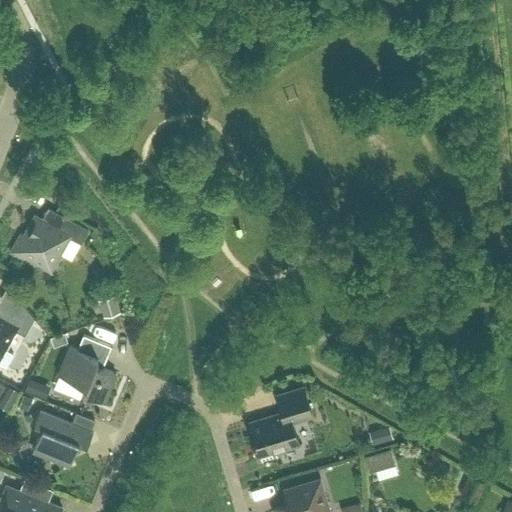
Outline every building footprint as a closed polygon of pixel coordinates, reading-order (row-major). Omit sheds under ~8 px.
[(87,229),(64,216),(57,229),(35,216),(24,236),(20,234),(11,250),(22,257),(24,253),(39,261),(38,263),(51,271),(59,255),(57,254),(68,235),(80,241),(87,229)] [(34,317),(10,287),(0,304),(0,362),(5,365),(12,353),(5,349),(15,329),(25,334),(34,317)] [(120,311),(114,294),(98,299),(103,316),(120,311)] [(111,345),(83,333),(77,348),(69,344),(58,373),(85,384),(82,392),(104,401),(116,372),(102,366),(111,345)] [(27,353),(15,370),(22,375),(34,358),(27,353)] [(312,414),(303,386),(276,394),(282,411),(247,422),(259,462),(279,456),(277,449),(299,442),(292,420),(312,414)] [(31,395),(22,391),(17,403),(26,407),(31,395)] [(92,430),(40,409),(34,423),(42,427),(32,449),(70,464),(79,442),(87,445),(92,430)] [(327,511),(330,511),(320,477),(284,488),(289,503),(273,508),(274,511),(327,511)] [(51,488),(24,478),(20,488),(47,499),(51,488)] [(257,499),(283,490),(279,480),(254,489),(257,499)] [(59,511),(62,506),(6,483),(0,498),(0,502),(8,506),(4,511),(59,511)] [(362,511),(358,500),(339,506),(341,511),(362,511)]
